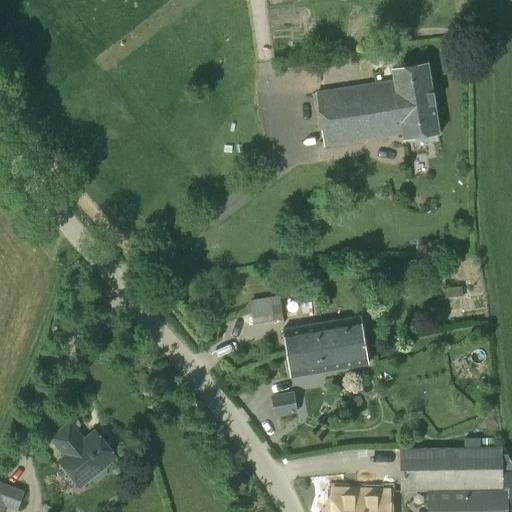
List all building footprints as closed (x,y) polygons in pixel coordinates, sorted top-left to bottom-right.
[(437,132),(426,63),(391,69),(393,80),(316,93),(324,145),(402,132),(403,138),(437,132)] [(253,322),(282,319),(279,297),(250,301),(253,322)] [(286,353),(363,340),(360,317),(282,330),(286,353)] [(363,340),(286,353),(289,376),(367,363),(363,340)] [(297,423),(296,412),(293,392),(270,396),(274,417),(275,417),(277,427),(297,423)] [(83,441),(69,423),(51,439),(65,456),(59,461),(79,487),(90,478),(92,482),(97,482),(106,475),(107,470),(104,467),(115,457),(95,432),(83,441)] [(502,488),(501,446),(399,448),(400,491),(428,490),(428,511),(507,511),(507,488),(502,488)] [(16,510),(24,491),(0,481),(0,511),(1,511),(4,506),(16,510)] [(385,511),(386,492),(334,490),(333,511),(385,511)]
